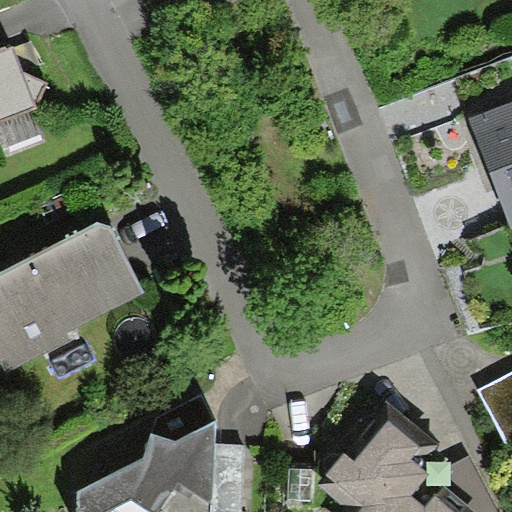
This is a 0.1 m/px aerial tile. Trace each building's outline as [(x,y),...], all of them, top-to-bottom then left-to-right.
[(396,0),(404,17),(441,0),(396,0)] [(0,164),(63,135),(22,48),(0,58),(0,164)] [(511,242),(511,123),(462,142),(502,247),(511,242)] [(0,374),(137,313),(104,240),(0,287),(0,374)] [(511,382),(500,385),(511,436),(511,382)] [(463,457),(398,408),(350,472),(356,511),(471,511),(455,493),(463,457)] [(254,511),(262,418),(83,482),(93,511),(152,511),(166,507),(173,511),(254,511)]
